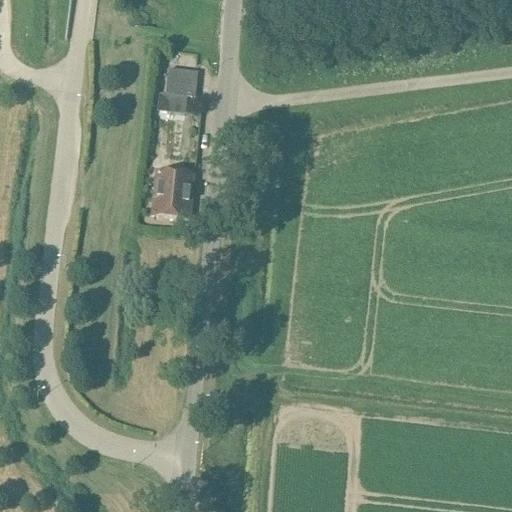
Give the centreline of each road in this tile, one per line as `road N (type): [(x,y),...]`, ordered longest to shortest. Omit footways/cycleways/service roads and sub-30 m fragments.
road 1 (unclassified): [(83,0),(42,346),(45,380),(87,434),(125,451),(186,461)]
road 2 (unclassified): [(233,0),(186,461)]
road 3 (track): [(264,103),(234,375),(267,379),(257,511)]
road 4 (track): [(265,398),(511,426)]
road 5 (track): [(267,379),(315,376),(511,398)]
road 6 (track): [(71,89),(12,68),(0,11)]
